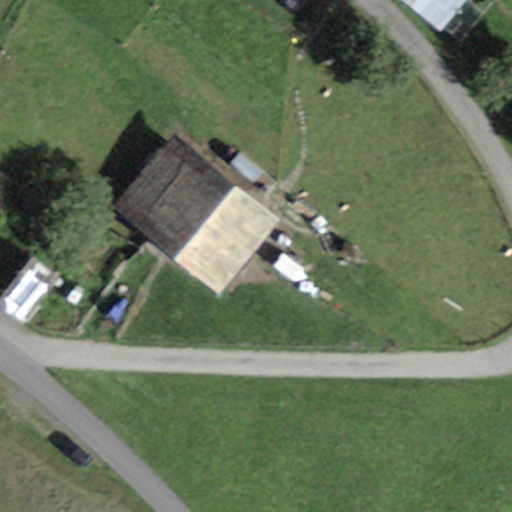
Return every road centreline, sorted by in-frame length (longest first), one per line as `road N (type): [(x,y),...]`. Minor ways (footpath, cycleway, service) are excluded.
road 1 (unknown): [(511,332),(503,347),(413,370),(128,362),(11,382)]
road 2 (unknown): [(384,0),(511,197)]
road 3 (unclassified): [(136,511),(52,411),(0,374)]
